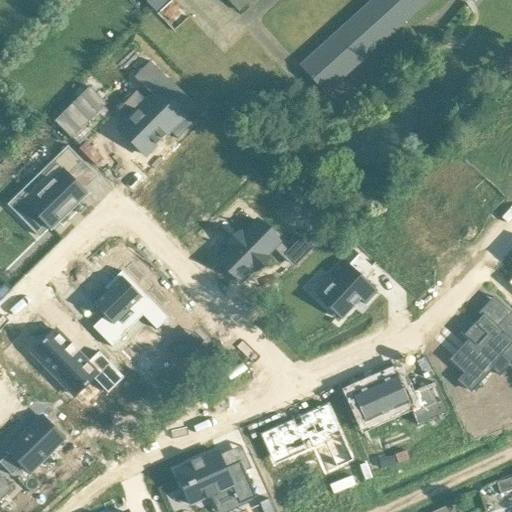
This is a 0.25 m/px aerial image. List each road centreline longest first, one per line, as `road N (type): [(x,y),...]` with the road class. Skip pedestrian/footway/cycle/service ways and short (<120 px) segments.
road 1 (residential): [(290,390),(279,368),(125,213),(105,216),(0,314)]
road 2 (residential): [(290,390),(412,338),(511,236)]
road 3 (track): [(381,511),(511,454)]
road 4 (residential): [(168,442),(290,390)]
road 5 (track): [(68,511),(168,442)]
